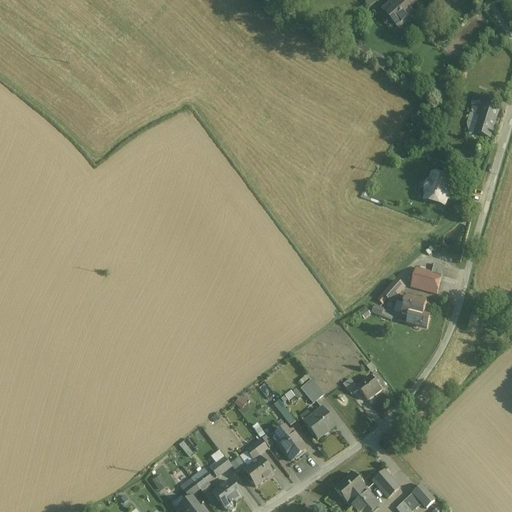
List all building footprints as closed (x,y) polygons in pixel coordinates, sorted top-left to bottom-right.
[(397,0),(383,12),(398,29),(407,22),(408,22),(408,18),(413,14),(409,9),(419,0),(397,0)] [(466,133),(493,139),(500,110),(474,103),(466,133)] [(452,177),(431,174),(425,202),(446,207),(452,177)] [(441,250),(433,242),(420,254),(429,262),(441,250)] [(433,273),(416,269),(411,289),(437,295),(444,267),(435,265),(433,273)] [(405,288),(397,280),(383,294),(392,303),(405,288)] [(428,299),(406,294),(401,311),(409,313),(406,325),(427,330),(432,314),(425,312),(428,299)] [(382,391),(370,376),(355,387),(367,403),(382,391)] [(327,392),(314,377),(303,387),(316,401),(327,392)] [(260,388),(268,399),(273,396),(265,384),(260,388)] [(298,389),(293,391),(296,399),(301,398),(298,389)] [(290,391),(280,400),(285,406),(295,396),(290,391)] [(239,397),(234,404),(241,410),(246,404),(239,397)] [(278,401),(274,405),(290,425),(295,422),(278,401)] [(310,416),(320,407),(316,402),(306,411),(310,416)] [(336,426),(321,408),(309,418),(305,413),(299,418),(319,441),(336,426)] [(252,427),(260,438),(265,435),(257,424),(252,427)] [(289,424),(271,437),(290,462),(308,449),(289,424)] [(267,448),(273,444),(266,435),(261,439),(267,448)] [(194,453),(196,450),(186,441),(183,444),(194,453)] [(187,458),(192,455),(184,442),(179,445),(187,458)] [(257,456),(266,449),(260,442),(245,453),(253,464),(242,472),(255,489),(272,475),(257,456)] [(232,465),(227,455),(213,464),(218,474),(232,465)] [(211,481),(201,469),(179,486),(189,499),(191,497),(211,481)] [(373,480),(389,496),(401,485),(385,469),(373,480)] [(346,506),(366,489),(352,473),(332,490),(346,506)] [(171,485),(164,474),(155,479),(162,490),(171,485)] [(228,480),(211,492),(224,511),(225,511),(242,501),(228,480)] [(438,499),(424,481),(399,504),(405,511),(414,511),(425,502),(430,507),(438,499)] [(351,511),(372,511),(380,505),(366,489),(346,506),(351,511)] [(182,497),(171,503),(173,507),(184,501),(182,497)] [(202,511),(191,497),(189,499),(174,510),(175,511),(202,511)]
